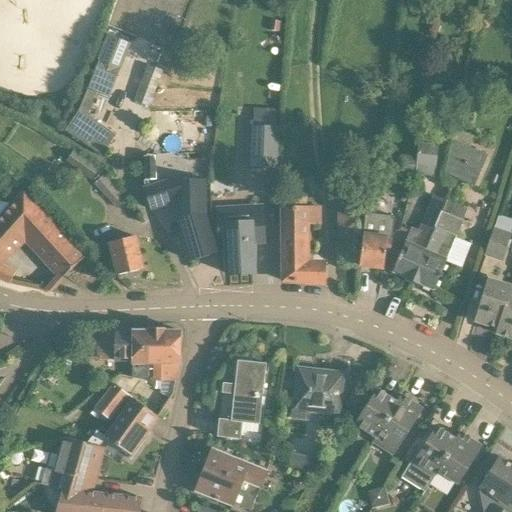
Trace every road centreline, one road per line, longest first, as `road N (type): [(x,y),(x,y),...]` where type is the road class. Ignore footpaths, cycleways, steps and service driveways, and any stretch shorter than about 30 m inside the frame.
road 1 (secondary): [(202,310),(293,307),(368,323),(402,336),(511,408)]
road 2 (residential): [(160,511),(189,430),(202,310)]
road 3 (secondary): [(202,310),(36,316),(0,306)]
